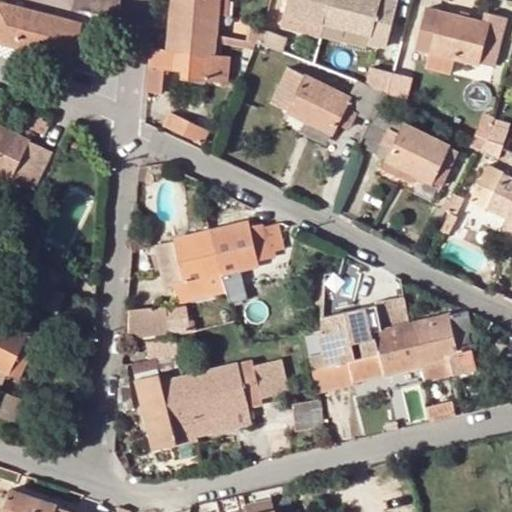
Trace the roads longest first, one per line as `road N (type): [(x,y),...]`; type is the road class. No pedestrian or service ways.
road 1 (residential): [(88,483),(132,495),(182,494),(511,417)]
road 2 (residential): [(126,128),(511,316)]
road 3 (residential): [(88,483),(126,128)]
road 4 (residential): [(126,128),(140,0)]
